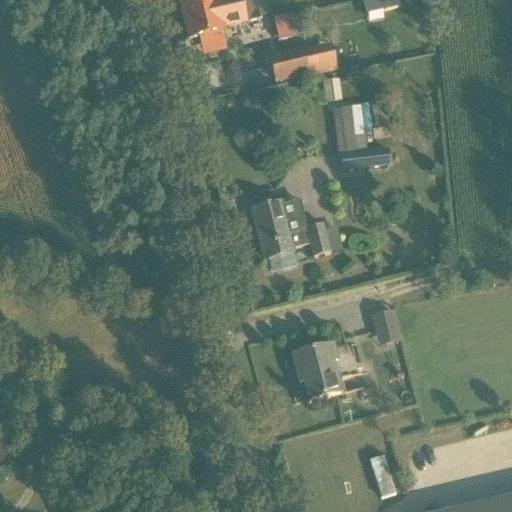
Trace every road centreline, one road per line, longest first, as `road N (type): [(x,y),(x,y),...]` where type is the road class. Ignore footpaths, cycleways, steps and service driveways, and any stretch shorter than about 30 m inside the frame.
road 1 (unclassified): [(230,387),(168,187),(124,0)]
road 2 (track): [(511,258),(219,344)]
road 3 (unclassified): [(0,384),(129,410),(230,387)]
road 4 (unclassified): [(266,511),(230,387)]
